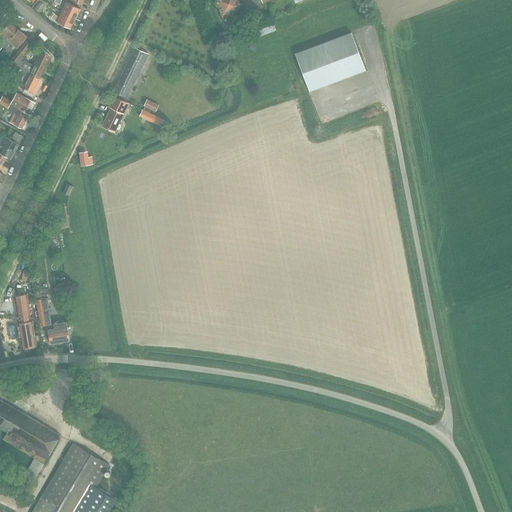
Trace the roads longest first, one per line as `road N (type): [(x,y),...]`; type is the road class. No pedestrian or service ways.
road 1 (unclassified): [(450,440),(372,407),(261,379),(82,357),(0,366)]
road 2 (unclassified): [(450,440),(388,100)]
road 3 (unclassified): [(0,298),(146,0)]
road 4 (residential): [(1,197),(71,50)]
